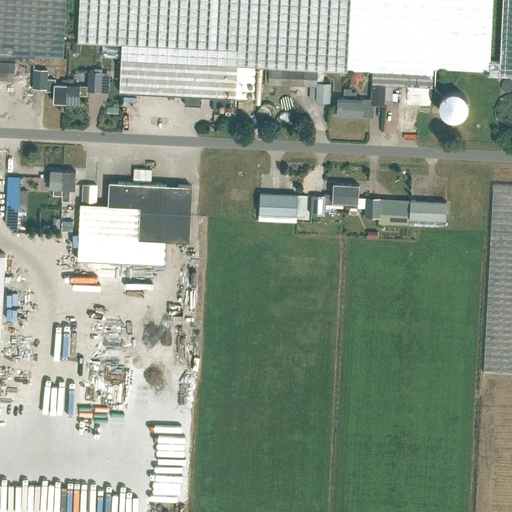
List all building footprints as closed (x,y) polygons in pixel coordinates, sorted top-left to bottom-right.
[(0,0),(0,60),(15,61),(15,55),(36,56),(63,57),(66,0),(0,0)] [(79,0),(77,41),(121,43),(119,91),(185,94),(185,104),(201,105),(201,95),(236,97),(255,98),(257,66),(269,66),(269,67),(319,69),(372,71),(388,72),(431,74),(433,74),(433,68),(489,71),(489,75),(498,75),(511,75),(511,0),(501,0),(499,61),(489,61),(492,0),(79,0)] [(80,42),(73,42),(72,50),(80,50),(80,42)] [(0,78),(14,79),(15,61),(0,60),(0,78)] [(265,70),(264,83),(268,83),(317,85),(316,101),(331,102),(332,83),(318,82),(319,69),(269,67),(269,70),(265,70)] [(67,80),(62,80),(62,84),(55,84),(55,79),(46,79),(47,70),(34,69),(33,88),(45,88),(45,90),(54,91),(53,102),(66,102),(67,80)] [(74,78),(67,78),(67,80),(66,102),(79,103),(79,95),(87,95),(88,90),(101,91),(102,72),(88,71),(88,85),(74,84),(74,78)] [(371,99),(371,104),(373,104),(384,105),(384,99),(391,99),(392,85),(407,86),(432,87),(433,74),(431,74),(388,72),(372,71),(371,99)] [(349,116),(351,92),(351,88),(343,88),(343,94),(345,94),(345,97),(338,97),(337,115),(349,116)] [(467,109),(468,104),(467,99),(465,95),(461,92),(456,90),(451,90),(446,92),(442,95),(440,99),(439,104),(440,109),(442,113),(446,117),(451,118),(456,118),(461,117),(465,113),(467,109)] [(356,92),(351,92),(349,116),(362,116),(373,117),(373,104),(371,104),(371,99),(363,98),(355,98),(356,92)] [(234,111),(235,98),(213,97),(212,110),(234,111)] [(79,234),(78,259),(165,262),(166,238),(189,239),(191,184),(151,182),(152,168),(134,167),(134,181),(110,180),(109,203),(96,202),(97,184),(83,183),(82,202),(80,202),(79,234)] [(62,195),(63,170),(50,169),(49,187),(56,188),(56,195),(62,195)] [(63,170),(62,195),(61,200),(69,201),(69,188),(75,189),(75,170),(63,170)] [(16,212),(16,210),(19,210),(20,176),(7,175),(7,183),(6,209),(12,210),(11,212),(16,212)] [(344,204),(345,184),(333,183),(332,194),(323,194),(323,196),(311,195),(310,214),(323,215),(324,203),(344,204)] [(357,207),(358,184),(345,184),(344,204),(344,206),(357,207)] [(511,184),(493,184),(491,229),(487,308),(483,372),(511,373),(511,184)] [(254,212),(254,219),(296,221),(296,214),(297,194),(260,192),(259,213),(254,212)] [(379,217),(380,198),(366,197),(365,216),(379,217)] [(409,223),(409,218),(410,200),(395,199),(393,224),(409,225),(409,223)] [(449,215),(450,202),(410,200),(409,218),(444,219),(445,219),(446,214),(449,215)]
